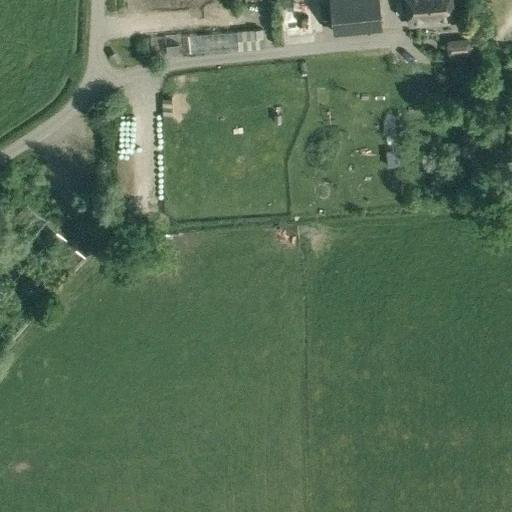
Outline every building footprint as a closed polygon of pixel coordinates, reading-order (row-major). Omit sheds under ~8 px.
[(253,11),(252,0),(231,0),(232,12),(253,11)] [(310,8),(310,25),(323,24),(321,0),(308,0),(309,2),(298,2),(299,8),(310,8)] [(382,28),(379,0),(328,0),(332,32),(382,28)] [(406,0),(409,25),(453,20),(451,0),(406,0)] [(468,39),(447,41),(448,53),(469,52),(468,39)] [(182,90),(183,108),(192,107),(191,90),(182,90)] [(448,151),(471,151),(471,141),(448,142),(448,151)]
